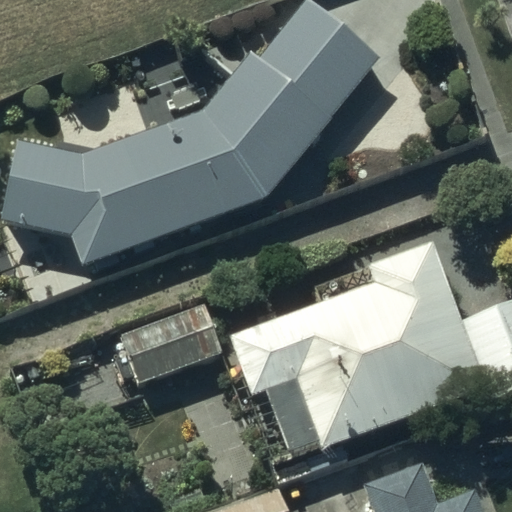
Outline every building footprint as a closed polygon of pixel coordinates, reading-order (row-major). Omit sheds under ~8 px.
[(13,149),(0,198),(0,233),(64,247),(77,279),(255,208),(374,69),(301,7),(251,66),(245,62),(194,122),(74,165),(13,149)] [(481,400),(456,329),(427,251),(361,275),(368,294),(224,347),(246,409),(259,404),(282,464),(310,453),(314,464),(481,400)] [(0,281),(0,324),(31,311),(15,275),(0,281)] [(511,308),(456,329),(481,400),(485,411),(511,401),(511,308)] [(115,344),(133,394),(219,363),(201,312),(187,317),(185,312),(126,334),(128,339),(115,344)] [(473,511),(470,500),(436,511),(432,511),(418,472),(355,495),(361,511),(473,511)] [(234,511),(281,511),(276,496),(234,511)]
